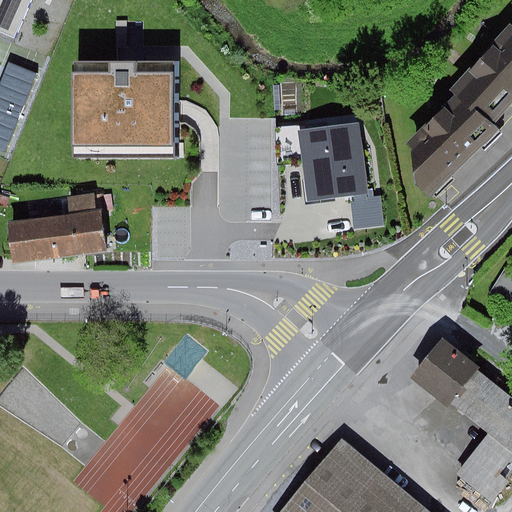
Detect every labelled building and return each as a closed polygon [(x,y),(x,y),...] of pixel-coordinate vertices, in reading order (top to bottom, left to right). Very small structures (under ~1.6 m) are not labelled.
[(31,0),(0,0),(0,31),(15,38),(31,0)] [(126,21),(116,21),(116,46),(126,46),(126,21)] [(450,89),(455,94),(490,125),(511,100),(511,29),(508,26),(450,89)] [(123,63),(77,63),(76,157),(174,157),(174,123),(174,111),(174,101),(174,63),(123,63)] [(36,75),(9,64),(0,85),(0,150),(4,152),(36,75)] [(455,94),(406,144),(411,149),(416,183),(429,196),(493,131),(490,125),(455,94)] [(358,125),(300,133),(303,163),(308,200),(352,195),(353,203),(368,202),(358,125)] [(278,166),(303,163),(300,133),(299,126),(274,129),(278,166)] [(352,203),(355,229),(382,226),(380,200),(368,202),(353,203),(352,203)] [(101,214),(12,226),(17,261),(106,249),(101,214)] [(511,273),(506,270),(491,293),(511,306),(511,273)] [(466,361),(445,344),(419,377),(450,402),(455,396),(474,373),(477,369),(473,366),(477,361),(470,356),(466,361)] [(511,403),(474,373),(455,396),(496,430),(461,474),(493,501),(506,484),(497,477),(510,462),(511,463),(511,403)] [(431,511),(344,440),(283,511),(431,511)]
